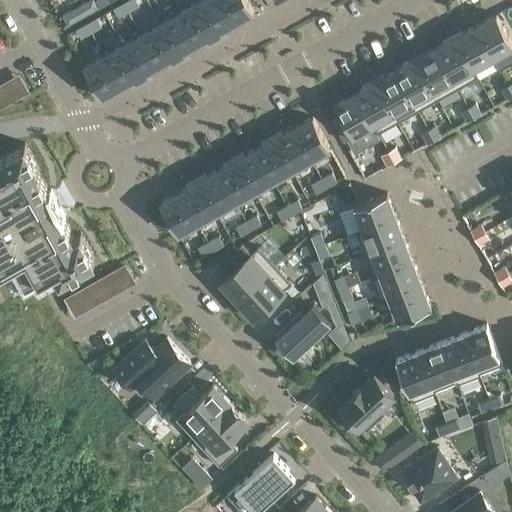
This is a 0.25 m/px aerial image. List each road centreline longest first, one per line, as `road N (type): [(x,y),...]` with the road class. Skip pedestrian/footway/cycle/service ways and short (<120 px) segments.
road 1 (residential): [(379,511),(179,288),(124,192)]
road 2 (residential): [(418,0),(123,164)]
road 3 (residential): [(13,0),(82,120)]
